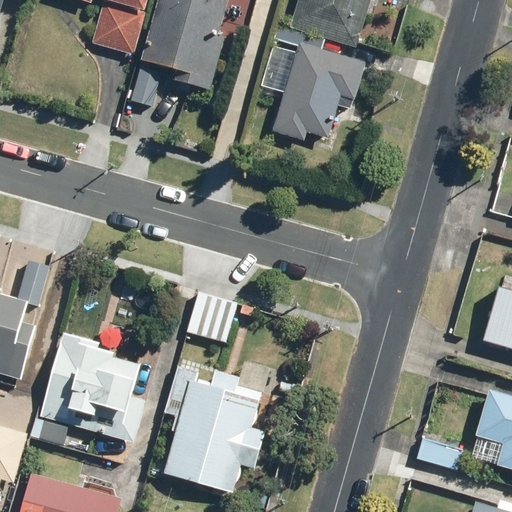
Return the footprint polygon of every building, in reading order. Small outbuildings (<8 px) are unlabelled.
[(104,0),(148,12),(151,0),(82,0),(95,4),(96,0),(104,0)] [(233,0),(161,0),(145,62),(180,71),(177,83),(214,92),(229,35),(224,34),(233,0)] [(374,0),(301,0),(293,29),(359,49),(374,0)] [(147,16),(105,4),(94,44),(136,56),(147,16)] [(368,64),(302,45),(276,133),(308,143),(310,135),(332,141),(342,109),(354,112),(368,64)] [(0,371),(23,378),(38,324),(26,321),(32,301),(4,293),(5,288),(0,287),(0,371)] [(511,290),(499,287),(483,340),(511,348),(511,290)] [(102,343),(66,333),(43,416),(136,441),(148,398),(136,395),(145,365),(117,357),(119,350),(101,345),(102,343)] [(181,367),(152,468),(238,493),(246,463),(258,467),(268,432),(257,428),(274,368),(246,360),(241,378),(216,370),(212,382),(198,378),(200,373),(181,367)] [(473,435),(502,443),(496,463),(511,467),(511,396),(487,389),(473,435)] [(30,433),(0,424),(0,486),(2,479),(16,483),(30,433)] [(422,437),(417,457),(456,468),(462,449),(422,437)] [(118,511),(123,499),(32,474),(21,511),(118,511)] [(511,511),(474,502),(471,511),(511,511)]
